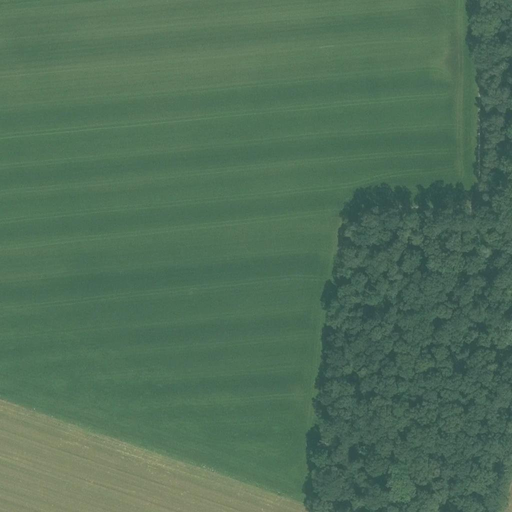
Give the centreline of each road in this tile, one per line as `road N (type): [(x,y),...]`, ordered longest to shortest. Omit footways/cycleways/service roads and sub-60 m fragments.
road 1 (track): [(477,213),(480,0)]
road 2 (track): [(346,251),(378,209),(511,216)]
